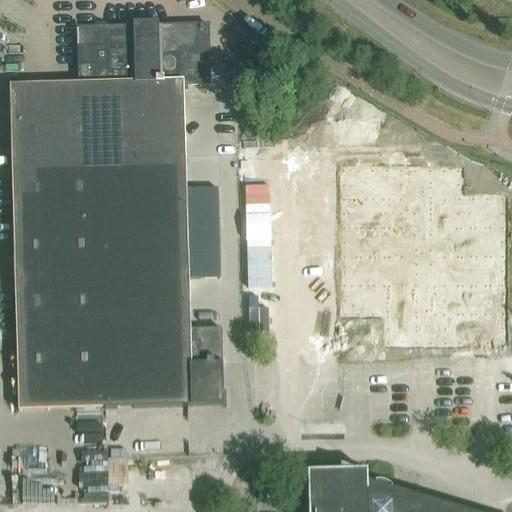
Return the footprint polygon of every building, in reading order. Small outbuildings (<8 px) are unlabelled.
[(79,85),(10,87),(10,94),(11,123),(13,216),(102,214),(101,158),(100,120),(141,119),(140,83),(159,83),(157,27),(157,25),(134,25),(134,28),(77,30),(79,85)] [(141,119),(100,120),(101,158),(185,156),(183,87),(208,86),(207,26),(157,27),(159,83),(140,83),(141,119)] [(185,156),(101,158),(102,214),(103,235),(187,233),(186,189),(185,156)] [(343,171),(343,318),(386,318),(386,347),(504,347),(504,200),(461,200),(461,171),(343,171)] [(216,189),(186,189),(187,233),(189,280),(219,279),(216,189)] [(102,214),(13,216),(15,275),(104,273),(103,235),(102,214)] [(187,233),(103,235),(104,273),(105,312),(189,310),(189,280),(187,233)] [(104,273),(15,275),(16,334),(105,332),(105,312),(104,273)] [(189,310),(105,312),(105,332),(107,409),(224,406),(223,364),(221,364),(220,330),(190,331),(189,310)] [(105,332),(16,334),(18,411),(107,409),(105,332)] [(378,486),(374,486),(372,493),(367,491),(367,474),(307,475),(308,511),(434,511),(398,501),(398,500),(390,498),(392,491),(389,489),(386,487),(384,487),(382,486),(378,486)]
